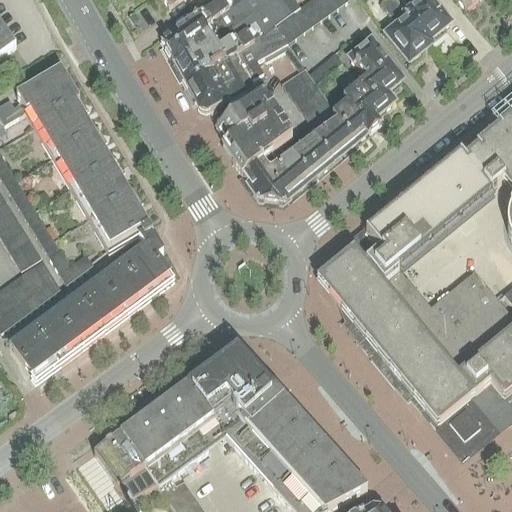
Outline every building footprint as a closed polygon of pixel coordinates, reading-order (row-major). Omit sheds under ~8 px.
[(225,0),(159,47),(172,70),(272,0),(225,0)] [(160,0),(169,12),(185,0),(160,0)] [(185,93),(211,79),(209,76),(275,33),(284,27),(292,22),(276,0),(272,0),(172,70),(185,93)] [(337,13),(326,0),(320,0),(316,3),(329,20),(337,13)] [(326,0),(337,13),(345,7),(339,0),(326,0)] [(407,20),(431,51),(446,39),(444,35),(450,31),(424,0),(408,0),(414,7),(413,8),(417,12),(407,20)] [(452,0),(464,14),(480,0),(452,0)] [(316,3),(308,10),(320,26),(329,20),(316,3)] [(421,59),(431,51),(407,20),(395,6),(393,8),(390,4),(384,9),(387,13),(386,14),(399,31),(388,41),(413,72),(424,63),(421,59)] [(312,33),(320,26),(308,10),(299,16),(312,33)] [(0,15),(0,60),(20,48),(0,15)] [(292,22),(304,38),(312,33),(299,16),(292,22)] [(296,45),(304,38),(292,22),(284,27),(296,45)] [(275,33),(287,51),(296,45),(284,27),(275,33)] [(263,80),(257,68),(263,65),(266,69),(286,58),(283,54),(288,51),(287,51),(275,33),(209,76),(211,79),(185,93),(198,115),(206,118),(226,107),(229,111),(255,96),(250,87),(263,80)] [(375,86),(385,99),(400,87),(370,49),(349,66),(366,86),(369,90),(375,86)] [(288,51),(283,54),(286,58),(299,77),(304,73),(288,51)] [(310,82),(316,91),(342,71),(334,61),(310,82)] [(136,240),(137,239),(141,246),(146,243),(145,242),(152,238),(75,108),(79,106),(61,75),(16,101),(21,108),(14,113),(9,105),(0,110),(0,124),(3,131),(29,115),(110,252),(134,238),(136,240)] [(305,75),(281,92),(286,102),(287,101),(292,112),(294,111),(301,122),(303,120),(310,131),(334,114),(316,91),(310,82),(305,75)] [(373,122),(374,125),(393,110),(385,99),(375,86),(369,90),(366,86),(353,96),(365,110),(361,113),(370,125),(373,122)] [(332,122),(354,151),(379,131),(374,125),(373,122),(370,125),(361,113),(365,110),(353,96),(342,105),(346,111),(332,122)] [(264,103),(216,134),(236,164),(231,167),(241,182),(270,162),(287,150),(292,146),(264,103)] [(305,136),(331,169),(354,151),(332,122),(329,118),(305,136)] [(477,153),(479,155),(466,165),(459,156),(425,184),(430,191),(417,201),(412,195),(356,241),(361,247),(358,249),(359,250),(333,272),(333,273),(326,279),(340,312),(345,309),(357,326),(349,333),(362,349),(368,344),(378,357),(372,362),(397,392),(402,388),(438,433),(441,430),(464,458),(505,425),(481,396),(491,388),(474,367),(456,382),(441,363),(459,348),(431,314),(408,285),(406,287),(398,276),(491,200),(492,201),(493,200),(492,198),(503,188),(511,199),(511,126),(479,154),(478,152),(477,153)] [(289,159),(310,186),(331,169),(305,136),(292,146),(287,150),(292,157),(289,159)] [(275,188),(287,204),(310,186),(289,159),(292,157),(287,150),(270,162),(278,171),(277,172),(284,180),(275,188)] [(69,271),(0,158),(0,183),(65,291),(93,270),(85,260),(69,271)] [(258,207),(279,209),(281,209),(287,204),(275,188),(284,180),(277,172),(278,171),(270,162),(241,182),(258,207)] [(0,211),(0,224),(12,218),(6,208),(0,211)] [(0,224),(0,237),(18,227),(12,218),(0,224)] [(0,237),(0,241),(4,249),(24,237),(18,227),(0,237)] [(4,249),(10,258),(29,246),(24,237),(4,249)] [(146,243),(141,246),(145,254),(13,354),(36,385),(170,284),(155,264),(164,257),(157,245),(152,238),(145,242),(146,243)] [(10,258),(16,267),(35,255),(29,246),(10,258)] [(41,265),(35,255),(16,267),(21,276),(41,265)] [(0,338),(60,295),(43,267),(34,272),(45,289),(28,302),(18,310),(9,317),(0,323),(0,338)] [(34,272),(16,285),(28,302),(45,289),(34,272)] [(474,279),(431,314),(459,348),(441,363),(456,382),(474,367),(491,388),(481,396),(505,425),(507,428),(511,424),(511,324),(498,308),(474,279)] [(18,310),(28,302),(16,285),(5,293),(18,310)] [(0,304),(9,317),(18,310),(5,293),(0,296),(0,304)] [(511,295),(498,308),(511,324),(511,295)] [(0,322),(0,323),(9,317),(0,304),(0,322)] [(122,440),(121,441),(156,491),(158,494),(171,484),(203,459),(219,447),(226,442),(235,452),(288,511),(336,511),(360,499),(367,496),(366,495),(364,492),(361,494),(341,472),(321,449),(282,405),(284,403),(282,401),(281,402),(276,396),(275,396),(267,387),(268,386),(237,351),(206,374),(187,389),(172,401),(171,402),(122,440)] [(121,441),(97,458),(131,506),(156,491),(121,441)] [(191,496),(184,486),(176,491),(171,484),(158,494),(170,511),(191,496)] [(191,496),(170,511),(171,511),(188,511),(198,505),(191,496)]
